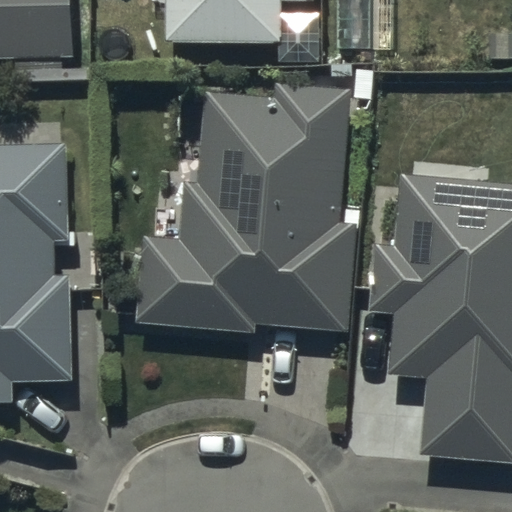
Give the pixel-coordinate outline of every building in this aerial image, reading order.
[(0,0),(0,71),(74,70),(73,0),(0,0)] [(316,10),(315,0),(165,0),(165,52),(280,53),(281,10),(316,10)] [(278,106),(210,103),(205,195),(188,194),(186,250),(141,247),(137,334),(255,340),(255,338),(352,343),(357,233),(345,232),(352,99),(278,95),(278,106)] [(66,152),(0,153),(0,411),(14,411),(13,390),(75,388),(72,283),(54,283),(53,243),(69,243),(66,152)] [(511,193),(400,185),(395,257),(373,256),(368,323),(393,325),(389,386),(428,389),(423,465),(511,471),(511,193)]
